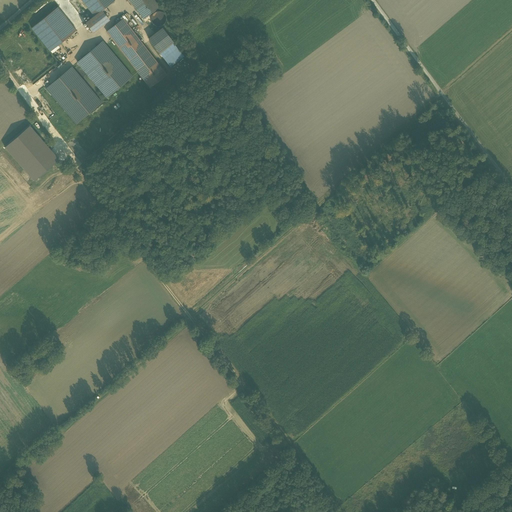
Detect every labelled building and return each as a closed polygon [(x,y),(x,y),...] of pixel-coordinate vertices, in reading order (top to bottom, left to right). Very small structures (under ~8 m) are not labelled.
[(85,0),(98,15),(89,21),(97,31),(113,18),(105,7),(114,0),(85,0)] [(158,0),(134,0),(147,16),(162,4),(158,0)] [(58,8),(33,28),(51,52),(77,31),(58,8)] [(157,11),(156,13),(155,15),(154,17),(155,20),(157,22),(159,24),(160,24),(163,24),(165,24),(167,23),(168,21),(169,18),(169,15),(168,13),(166,11),(163,10),(160,10),(157,11)] [(128,20),(110,34),(153,88),(171,73),(128,20)] [(164,27),(149,37),(170,67),(184,57),(164,27)] [(102,42),(77,63),(106,98),(131,77),(102,42)] [(74,69),(48,90),(78,124),(103,103),(74,69)]
